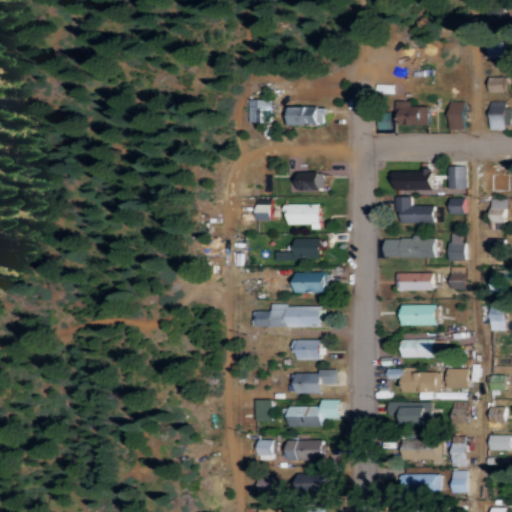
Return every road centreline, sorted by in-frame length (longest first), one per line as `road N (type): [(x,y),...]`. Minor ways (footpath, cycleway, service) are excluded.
road 1 (residential): [(365,511),(360,145)]
road 2 (residential): [(511,141),(360,145)]
